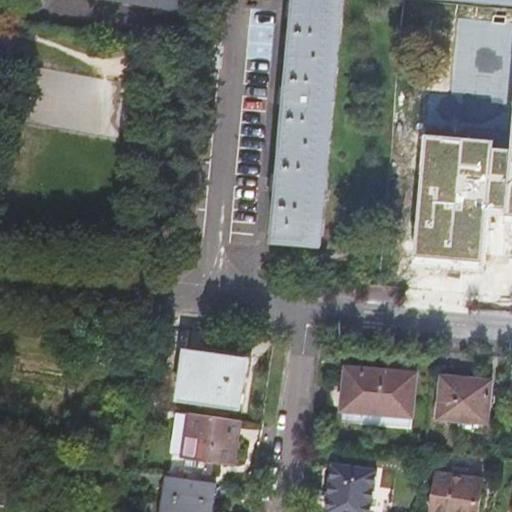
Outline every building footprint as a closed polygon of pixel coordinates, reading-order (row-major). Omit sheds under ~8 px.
[(189,0),(115,0),(187,13),(189,0)] [(348,0),(297,0),(298,5),(289,4),(288,21),(296,22),(289,90),(282,89),(280,106),(288,107),(281,177),(274,177),(272,192),(281,193),(276,242),(326,247),(340,88),(348,0)] [(495,140),(426,137),(419,255),(485,261),(488,210),(503,211),(503,217),(511,217),(511,148),(494,148),(495,140)] [(247,363),(186,354),(180,401),(241,409),(247,363)] [(417,375),(348,369),(344,410),(413,417),(417,375)] [(494,382),(444,378),(439,419),(488,423),(494,382)] [(236,465),(242,422),(190,415),(184,457),(236,465)] [(379,471),(334,466),(327,511),(393,511),(395,495),(376,493),(379,471)] [(141,474),(140,483),(156,485),(157,476),(141,474)] [(479,511),(484,481),(438,474),(431,511),(479,511)] [(208,511),(212,483),(168,477),(164,511),(208,511)]
